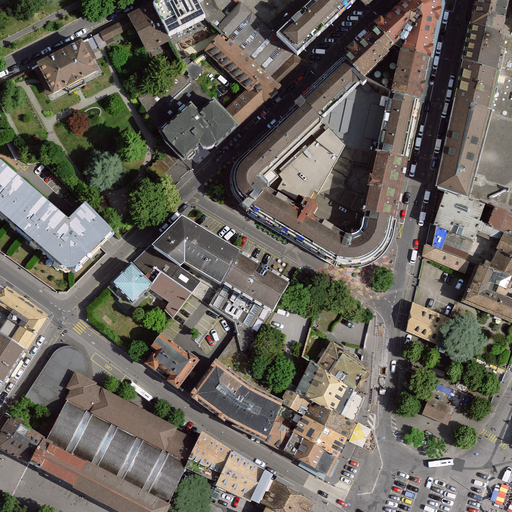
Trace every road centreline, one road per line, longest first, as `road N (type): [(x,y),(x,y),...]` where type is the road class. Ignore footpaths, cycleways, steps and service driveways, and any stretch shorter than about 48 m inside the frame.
road 1 (residential): [(390,0),(63,313)]
road 2 (tertiary): [(461,0),(391,313),(386,439)]
road 3 (tertiary): [(63,313),(184,410),(348,502)]
road 4 (residential): [(0,71),(136,0)]
road 5 (tertiary): [(409,462),(466,463),(492,436),(511,396)]
